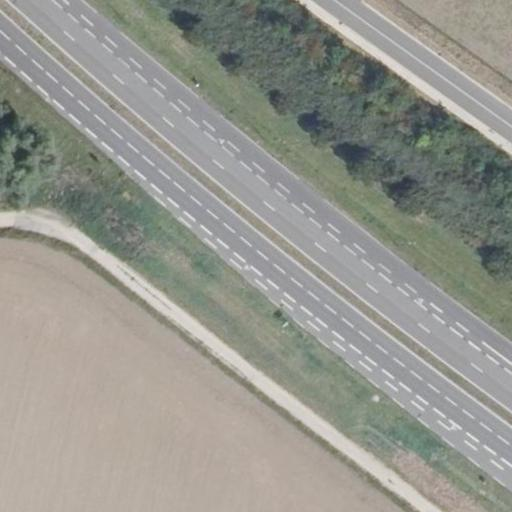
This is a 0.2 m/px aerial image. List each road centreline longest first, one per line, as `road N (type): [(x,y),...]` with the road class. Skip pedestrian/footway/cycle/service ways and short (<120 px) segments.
road 1 (primary): [(511,391),(220,168),(28,0)]
road 2 (track): [(440,511),(62,228),(0,220)]
road 3 (primary): [(0,28),(340,315)]
road 4 (primary): [(340,315),(511,472)]
road 5 (unclassified): [(335,0),(511,126)]
road 6 (primary): [(340,315),(511,437)]
